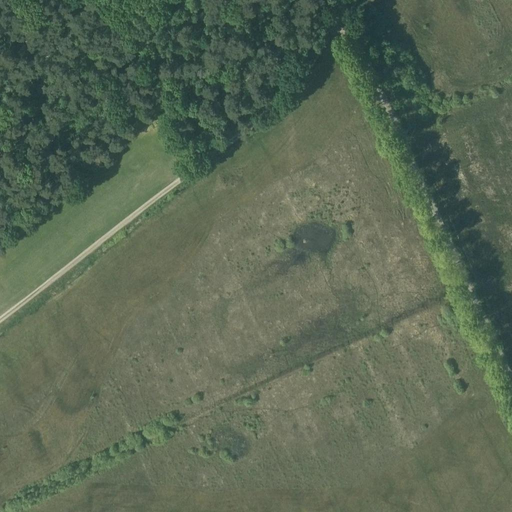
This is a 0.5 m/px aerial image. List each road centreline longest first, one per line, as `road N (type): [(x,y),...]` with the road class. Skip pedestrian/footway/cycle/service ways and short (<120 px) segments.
road 1 (unclassified): [(511,377),(338,0)]
road 2 (track): [(201,166),(0,320)]
road 3 (track): [(337,0),(290,93),(201,166)]
